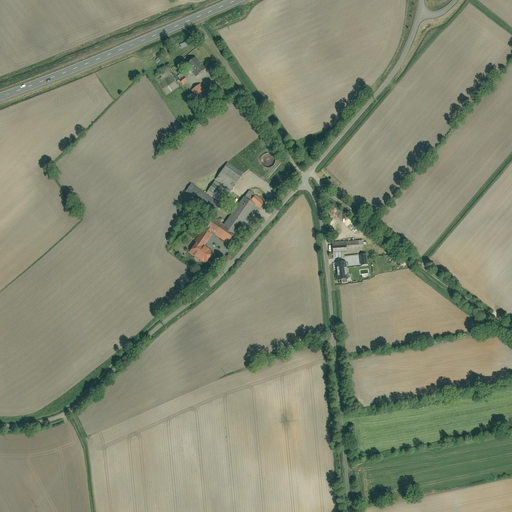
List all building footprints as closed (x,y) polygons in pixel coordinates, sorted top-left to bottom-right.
[(205,69),(195,58),(186,66),(195,77),(205,69)] [(165,71),(168,76),(174,72),(170,68),(165,71)] [(182,74),(178,77),(183,85),(188,82),(182,74)] [(208,94),(200,84),(190,91),(198,102),(208,94)] [(191,184),(184,193),(213,213),(220,204),(222,205),(243,174),(227,164),(206,194),(191,184)] [(327,184),(334,190),(339,184),(332,178),(327,184)] [(203,230),(187,252),(205,264),(213,252),(204,246),(211,236),(209,234),(211,232),(228,244),(255,205),(259,208),(264,202),(248,191),(224,225),(214,218),(204,231),(203,230)] [(362,241),(331,242),(331,252),(347,252),(346,247),(363,246),(362,241)] [(345,263),(335,264),(337,280),(347,278),(345,263)]
